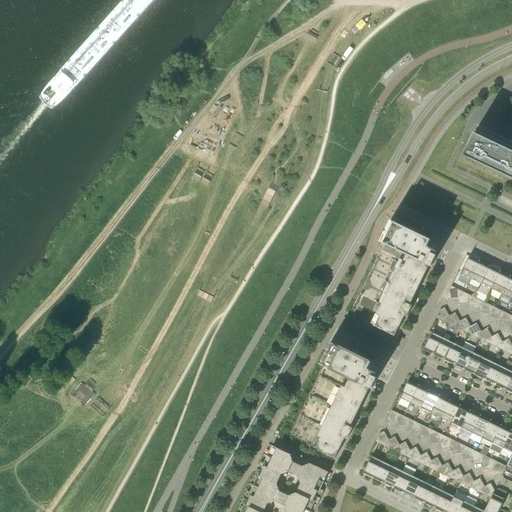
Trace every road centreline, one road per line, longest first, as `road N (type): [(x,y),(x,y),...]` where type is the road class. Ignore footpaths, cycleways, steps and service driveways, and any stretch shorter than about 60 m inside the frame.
road 1 (secondary): [(201,511),(358,234)]
road 2 (secondary): [(511,46),(449,83),(424,110),(358,234)]
road 3 (secondary): [(358,234),(434,117),(511,60)]
road 4 (residential): [(408,511),(345,481),(404,360)]
road 5 (residential): [(404,360),(462,238)]
road 6 (residential): [(511,413),(404,360)]
